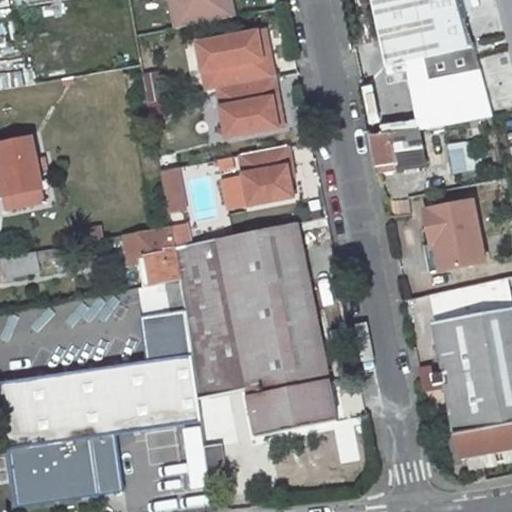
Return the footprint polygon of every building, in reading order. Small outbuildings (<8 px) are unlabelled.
[(171,0),(177,28),(225,19),(220,0),(171,0)] [(220,0),(225,19),(235,17),(231,0),(220,0)] [(372,0),(388,66),(394,65),(474,47),(460,0),(372,0)] [(0,27),(10,26),(7,12),(0,13),(0,27)] [(263,58),(270,57),(265,31),(258,32),(263,58)] [(258,32),(198,45),(203,71),(210,70),(214,90),(219,89),(275,77),(270,57),(263,58),(258,32)] [(477,61),(474,47),(394,65),(397,80),(477,61)] [(219,89),(228,138),(279,127),(274,99),(279,98),(275,77),(219,89)] [(372,126),(384,123),(376,86),(364,88),(372,126)] [(274,99),(279,127),(284,126),(279,98),(274,99)] [(427,166),(419,129),(393,133),(384,134),(384,133),(382,133),(382,134),(373,136),(381,173),(427,166)] [(33,142),(0,149),(0,178),(2,188),(7,214),(37,208),(34,193),(43,191),(40,176),(50,174),(47,161),(37,163),(33,142)] [(289,146),(241,156),(251,206),(295,197),(291,178),(289,168),(293,167),(289,146)] [(454,173),(474,168),(469,146),(448,151),(454,173)] [(166,214),(188,211),(183,168),(162,170),(166,214)] [(43,191),(34,193),(37,208),(46,206),(43,191)] [(430,273),(485,263),(473,201),(424,211),(429,234),(424,235),(423,235),(423,236),(430,273)] [(299,223),(217,240),(192,245),(176,249),(181,281),(186,311),(199,400),(248,389),(235,328),(316,311),(299,223)] [(192,245),(187,224),(172,227),(176,249),(192,245)] [(172,227),(126,235),(131,261),(136,266),(139,289),(141,289),(165,284),(181,281),(176,249),(172,227)] [(62,257),(61,248),(1,259),(5,278),(42,271),(40,261),(62,257)] [(181,281),(165,284),(170,313),(186,311),(181,281)] [(165,284),(141,289),(146,316),(170,313),(165,284)] [(511,309),(436,323),(444,367),(433,368),(436,385),(447,383),(457,433),(456,433),(460,458),(511,448),(511,309)] [(125,491),(116,435),(202,422),(199,400),(186,311),(142,318),(149,362),(0,383),(0,387),(18,506),(125,491)] [(339,421),(330,380),(316,311),(235,328),(248,389),(258,438),(339,421)] [(219,413),(225,449),(239,446),(233,411),(219,413)] [(212,487),(228,484),(223,445),(206,448),(212,487)]
